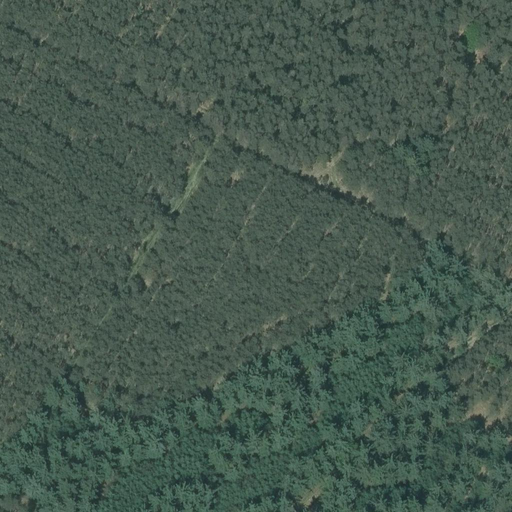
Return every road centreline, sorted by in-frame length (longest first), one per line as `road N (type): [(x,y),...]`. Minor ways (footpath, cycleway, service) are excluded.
road 1 (track): [(511,276),(454,261),(428,229),(0,20)]
road 2 (track): [(271,511),(390,378),(437,339),(511,297)]
